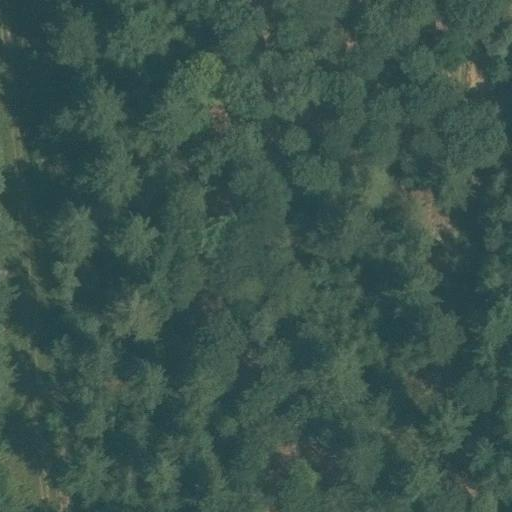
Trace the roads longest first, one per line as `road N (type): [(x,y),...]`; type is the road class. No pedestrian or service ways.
road 1 (track): [(8,0),(59,511)]
road 2 (track): [(450,511),(460,0)]
